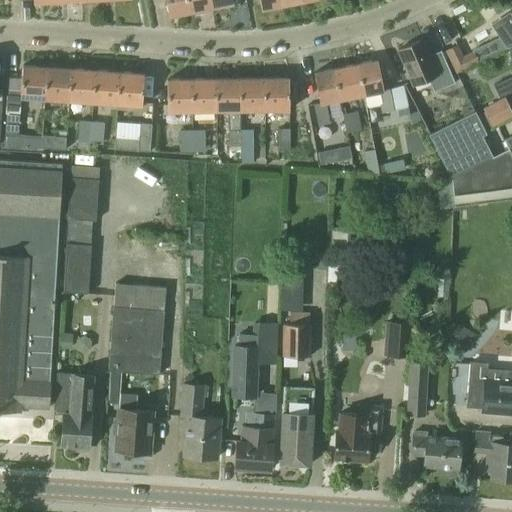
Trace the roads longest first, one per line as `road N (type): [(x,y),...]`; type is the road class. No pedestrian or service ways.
road 1 (residential): [(0,31),(282,44),(423,0)]
road 2 (secondary): [(376,511),(0,486)]
